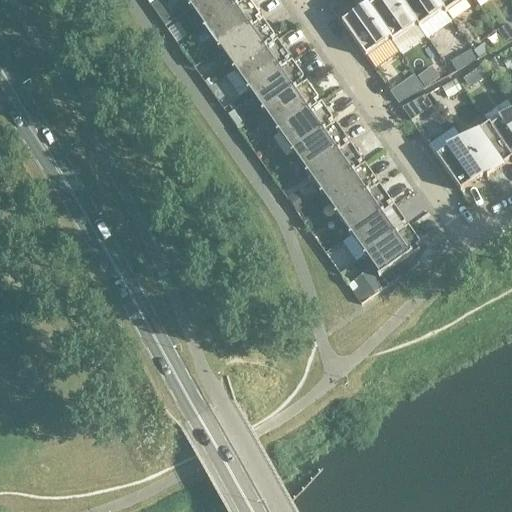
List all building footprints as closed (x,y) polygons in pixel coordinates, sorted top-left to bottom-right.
[(161,0),(151,7),(155,12),(165,5),(161,0)] [(185,0),(191,9),(189,10),(190,10),(204,0),(185,0)] [(204,0),(190,10),(190,11),(192,10),(206,29),(204,31),(244,3),(242,0),(204,0)] [(259,16),(248,0),(244,3),(204,31),(205,31),(207,30),(220,50),(218,51),(219,52),(259,24),(256,20),(258,18),(259,18),(259,17),(259,16)] [(419,29),(398,0),(381,0),(369,8),(367,5),(367,6),(393,43),(416,26),(418,29),(419,29)] [(446,14),(435,0),(398,0),(419,29),(443,12),(445,15),(446,14)] [(472,0),(435,0),(446,14),(466,0),(471,0),(471,1),(472,0)] [(393,43),(367,6),(341,24),(365,58),(390,41),(392,44),(393,43)] [(274,36),(263,21),(259,24),(219,52),(221,51),(235,70),(233,72),(273,44),(270,40),(273,39),(273,38),(274,38),(274,37),(274,36)] [(511,31),(508,25),(498,32),(506,43),(511,38),(511,31)] [(288,57),(277,42),(273,44),(233,72),(234,73),(236,71),(249,91),(248,92),(248,93),(288,65),(285,61),(287,59),(288,59),(288,58),(288,57)] [(485,45),(474,52),(479,59),(490,51),(485,45)] [(471,51),(461,56),(466,67),(476,62),(471,51)] [(495,60),(486,64),(491,75),(500,70),(495,60)] [(303,78),(292,62),(288,65),(248,93),(250,92),(264,112),(262,113),(263,114),(302,86),(299,82),(302,80),(302,79),(303,79),(303,78)] [(482,66),(472,72),(479,81),(488,75),(482,66)] [(430,72),(421,78),(426,86),(435,80),(430,72)] [(415,79),(392,95),(399,105),(423,91),(415,79)] [(455,81),(442,88),(447,97),(460,90),(455,81)] [(317,99),(307,83),(303,86),(302,86),(263,114),(265,113),(279,133),(277,134),(317,106),(314,103),(317,101),(317,100),(318,99),(317,99)] [(216,85),(209,90),(218,103),(225,98),(216,85)] [(432,108),(424,97),(402,110),(411,123),(432,108)] [(332,119),(321,104),(317,107),(317,106),(277,134),(278,135),(279,134),(293,153),(291,155),(292,155),(332,127),(329,123),(332,121),(332,120),(332,119)] [(511,113),(491,128),(489,126),(488,126),(511,160),(511,113)] [(346,139),(336,124),(332,127),(292,155),(292,156),(294,154),(308,174),(306,175),(306,176),(346,148),(343,144),(346,142),(346,141),(347,141),(346,140),(346,139)] [(511,160),(488,126),(464,143),(462,140),(461,141),(487,178),(511,161),(511,162),(511,160)] [(487,178),(461,141),(436,158),(460,193),(484,175),(486,178),(487,178)] [(361,160),(350,145),(346,148),(306,176),(307,176),(308,175),(322,194),(320,196),(321,196),(361,168),(358,164),(361,162),(361,161),(361,160)] [(375,181),(365,166),(361,168),(321,196),(321,197),(323,195),(337,215),(335,216),(335,217),(375,189),(372,185),(375,183),(375,182),(376,182),(375,181)] [(390,202),(379,186),(375,189),(335,217),(336,217),(337,216),(351,236),(349,237),(350,237),(390,209),(387,206),(390,204),(390,203),(390,202)] [(298,195),(288,203),(296,214),(306,207),(298,195)] [(404,222),(394,207),(390,210),(390,209),(350,237),(350,238),(352,237),(366,256),(364,258),(404,230),(401,226),(404,225),(404,224),(405,223),(404,222)] [(419,243),(408,227),(404,230),(364,258),(365,259),(366,257),(380,277),(378,278),(379,279),(381,278),(385,283),(393,277),(390,272),(419,251),(416,247),(418,245),(419,245),(419,244),(419,243)] [(367,274),(350,286),(359,300),(377,288),(367,274)]
